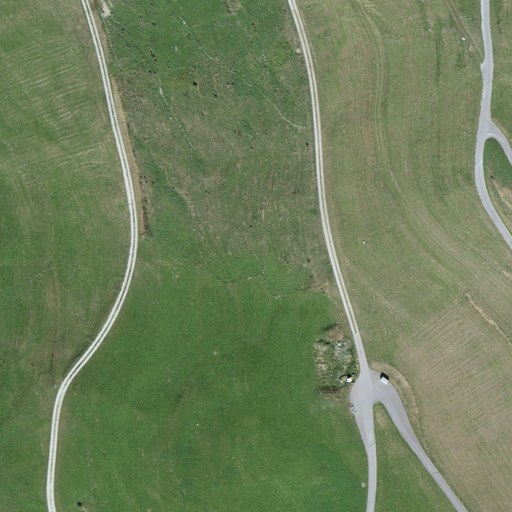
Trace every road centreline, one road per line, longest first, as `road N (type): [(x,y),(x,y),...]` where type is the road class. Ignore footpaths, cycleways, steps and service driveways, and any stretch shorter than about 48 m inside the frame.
road 1 (track): [(53,511),(58,404),(131,278),(137,228),(85,0)]
road 2 (track): [(291,0),(313,87),(327,233),(371,387)]
road 3 (track): [(369,511),(369,439),(359,402),(371,387),(388,392),(463,511)]
road 4 (track): [(511,243),(480,181),(485,0)]
